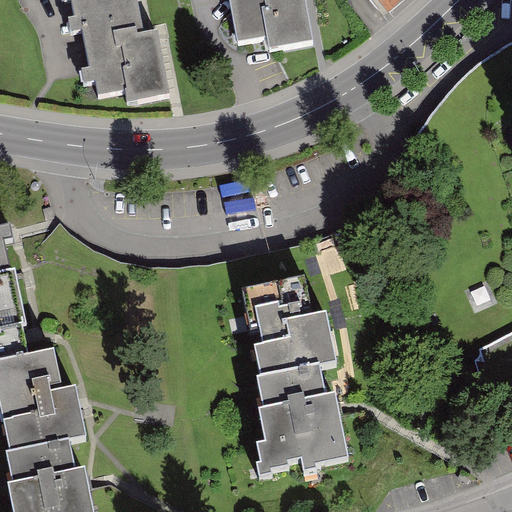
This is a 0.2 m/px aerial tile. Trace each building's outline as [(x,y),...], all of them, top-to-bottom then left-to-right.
[(64,0),(72,39),(80,37),(95,109),(123,104),(125,114),(166,106),(154,45),(142,48),(132,0),(64,0)] [(228,0),(236,45),(265,40),(267,54),(312,46),(303,0),(228,0)] [(368,0),(386,21),(411,0),(368,0)] [(0,440),(12,511),(90,511),(86,487),(85,481),(74,483),(69,451),(87,448),(79,403),(79,398),(61,401),(54,361),(26,366),(12,283),(3,285),(0,267),(0,252),(12,251),(9,235),(0,236),(0,440)] [(300,290),(240,300),(254,388),(265,456),(256,457),(260,484),(346,470),(337,413),(336,409),(325,410),(320,378),(334,376),(326,328),(307,331),(300,290)]
